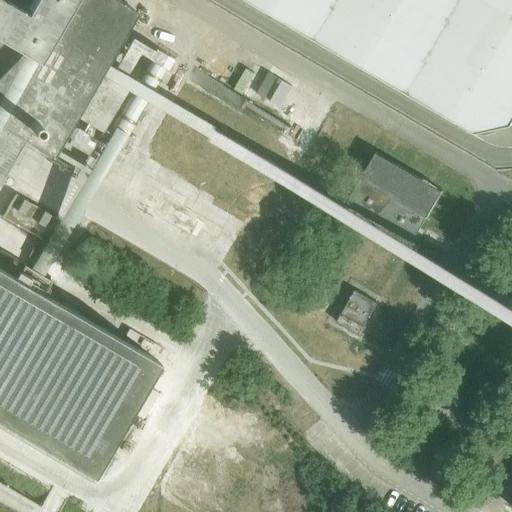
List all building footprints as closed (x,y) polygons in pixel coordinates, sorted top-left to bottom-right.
[(114,0),(0,0),(0,183),(11,164),(25,140),(54,157),(137,13),(114,0)] [(511,0),(226,0),(472,142),(505,134),(511,121),(511,0)] [(348,202),(414,240),(442,192),(376,153),(348,202)] [(161,204),(155,213),(198,237),(207,220),(185,208),(191,195),(181,189),(170,209),(161,204)] [(3,217),(45,242),(58,220),(16,195),(3,217)] [(332,206),(376,232),(381,223),(337,197),(332,206)] [(0,420),(91,474),(130,407),(143,415),(158,389),(146,382),(157,362),(43,294),(50,283),(42,278),(31,271),(24,267),(17,279),(0,268),(0,420)] [(360,335),(378,304),(355,291),(337,322),(360,335)] [(0,496),(20,507),(26,496),(0,482),(0,496)]
